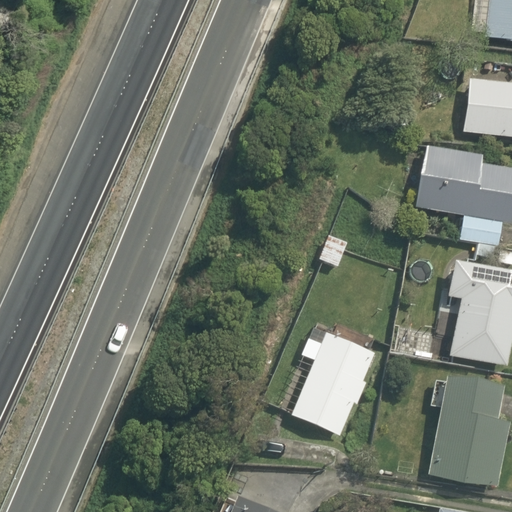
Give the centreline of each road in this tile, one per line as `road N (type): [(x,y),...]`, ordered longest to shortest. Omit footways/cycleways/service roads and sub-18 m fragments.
road 1 (motorway): [(249,0),(26,511)]
road 2 (motorway): [(0,360),(161,0)]
